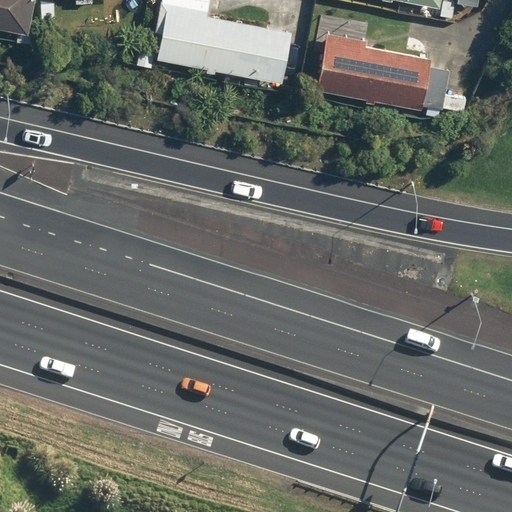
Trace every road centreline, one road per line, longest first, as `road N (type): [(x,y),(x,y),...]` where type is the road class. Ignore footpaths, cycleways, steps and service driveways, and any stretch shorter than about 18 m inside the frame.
road 1 (motorway): [(511,483),(0,317)]
road 2 (motorway): [(0,129),(331,207),(511,240)]
road 3 (motorway): [(100,276),(511,403)]
road 4 (motorway): [(100,276),(511,373)]
